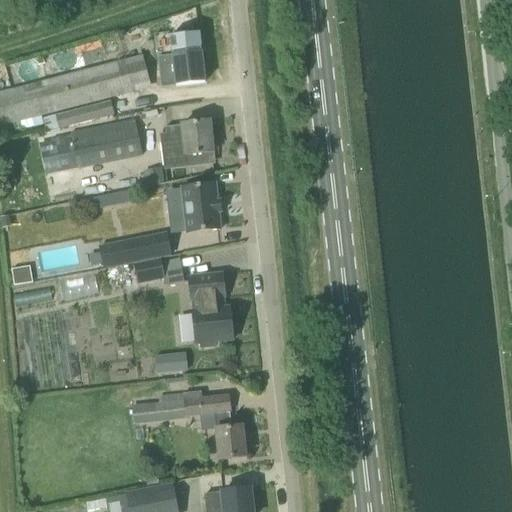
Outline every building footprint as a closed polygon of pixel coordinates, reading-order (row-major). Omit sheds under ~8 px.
[(171,57),(159,58),(160,71),(173,70),(175,87),(204,83),(200,53),(201,53),(198,34),(169,38),(171,56),(171,57)] [(48,55),(56,79),(0,93),(0,126),(149,88),(141,57),(106,66),(99,40),(48,55)] [(44,120),(47,132),(113,115),(110,103),(44,120)] [(166,134),(160,135),(164,171),(188,169),(187,157),(192,156),(212,154),(208,123),(188,125),(165,128),(166,134)] [(135,126),(71,139),(78,170),(141,157),(135,126)] [(162,169),(143,172),(145,187),(164,185),(162,169)] [(181,189),(186,235),(220,231),(218,214),(220,214),(219,202),(217,202),(215,185),(181,189)] [(130,191),(82,201),(84,212),(132,202),(130,191)] [(103,270),(171,257),(166,232),(98,246),(103,270)] [(160,260),(133,265),(137,285),(163,281),(161,263),(160,260)] [(29,267),(12,270),(14,286),(32,284),(29,267)] [(215,346),(214,343),(217,343),(229,341),(232,341),(228,309),(223,310),(222,298),(224,298),(221,276),(188,279),(190,301),(192,301),(193,313),(191,313),(195,345),(200,344),(200,348),(215,346)] [(95,281),(56,287),(57,297),(96,291),(95,281)] [(170,355),(154,357),(156,374),(171,372),(170,355)] [(131,408),(134,425),(214,415),(216,430),(214,430),(218,463),(245,458),(241,428),(230,429),(228,413),(229,413),(228,398),(201,400),(200,393),(158,398),(159,404),(131,408)] [(156,475),(144,477),(146,486),(158,484),(156,475)] [(177,511),(172,484),(124,493),(127,511),(177,511)] [(251,511),(249,490),(222,493),(222,494),(204,496),(205,511),(251,511)]
